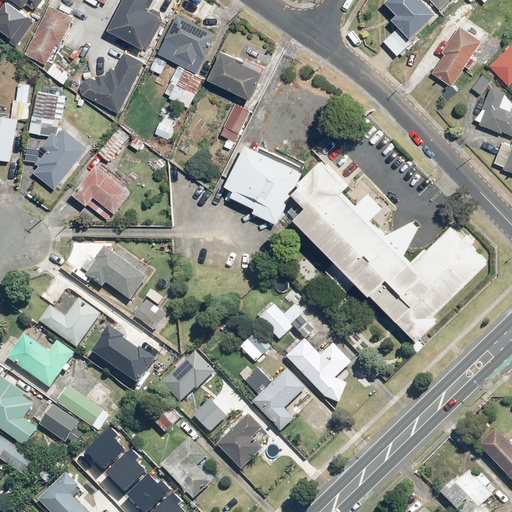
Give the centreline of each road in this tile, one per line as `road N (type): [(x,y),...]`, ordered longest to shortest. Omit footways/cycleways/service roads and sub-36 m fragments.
road 1 (residential): [(314,39),(381,85),(511,225)]
road 2 (primary): [(329,511),(507,340)]
